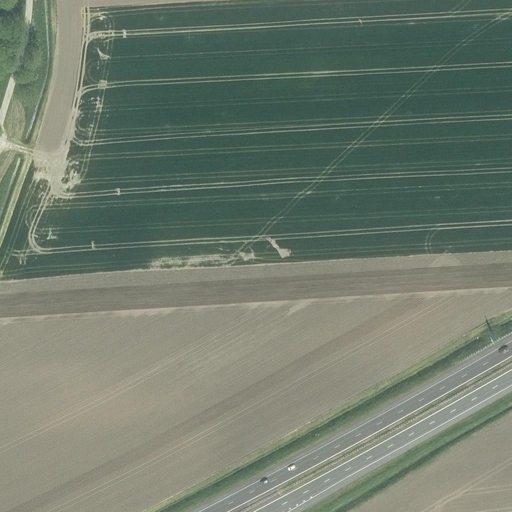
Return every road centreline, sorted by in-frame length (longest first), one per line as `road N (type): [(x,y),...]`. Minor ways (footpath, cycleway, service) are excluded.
road 1 (motorway): [(511,348),(214,511)]
road 2 (motorway): [(270,511),(511,377)]
road 3 (unclassified): [(0,123),(29,0)]
